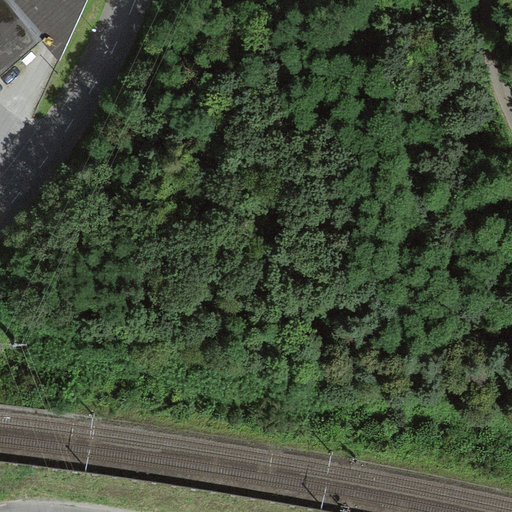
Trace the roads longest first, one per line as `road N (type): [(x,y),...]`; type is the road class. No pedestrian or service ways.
road 1 (residential): [(125,0),(81,95),(0,211)]
road 2 (track): [(511,116),(496,87),(489,0)]
